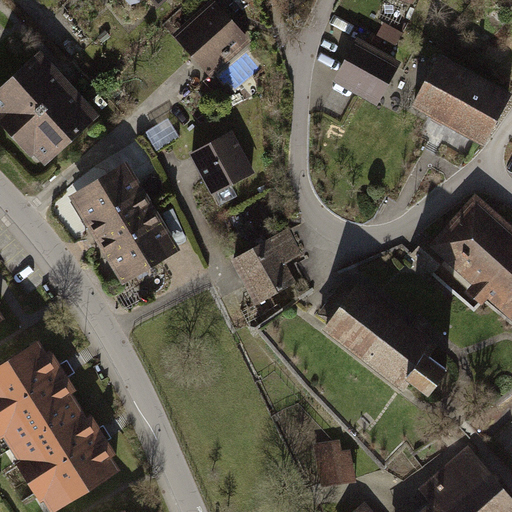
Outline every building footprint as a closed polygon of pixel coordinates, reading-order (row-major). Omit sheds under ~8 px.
[(216,4),(182,36),(214,71),(248,40),(216,4)] [(358,44),(340,77),(378,98),(396,65),(358,44)] [(51,46),(0,86),(0,117),(39,167),(105,114),(51,46)] [(440,58),(415,105),(485,142),(510,95),(440,58)] [(231,128),(189,150),(213,194),(254,172),(231,128)] [(126,157),(67,192),(121,283),(180,248),(126,157)] [(511,244),(473,210),(440,247),(511,309),(511,244)] [(288,226),(231,254),(255,303),(297,283),(287,262),(302,254),(288,226)] [(356,279),(320,328),(403,390),(409,382),(425,394),(451,359),(435,348),(440,341),(356,279)] [(36,338),(0,360),(0,429),(45,503),(112,461),(36,338)] [(369,420),(332,431),(346,479),(382,469),(369,420)] [(456,486),(426,511),(511,511),(511,468),(485,438),(445,473),(456,486)] [(404,511),(386,488),(363,507),(366,511),(404,511)]
